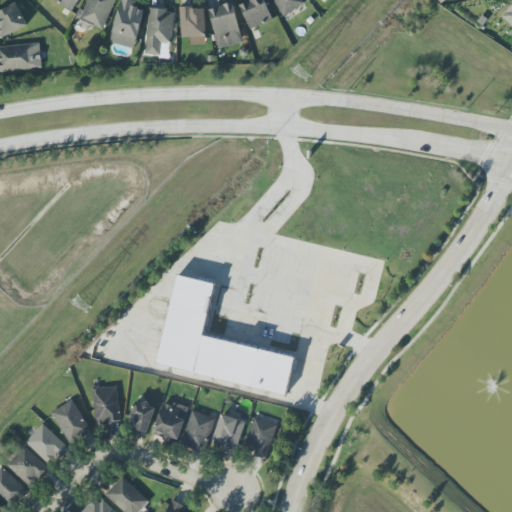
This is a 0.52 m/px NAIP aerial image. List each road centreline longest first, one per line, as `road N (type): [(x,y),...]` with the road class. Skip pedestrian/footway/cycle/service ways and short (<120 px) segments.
road 1 (secondary): [(511,135),(332,97),(128,91),(0,104)]
road 2 (tertiary): [(286,511),(367,358),(449,268),(511,161)]
road 3 (secondary): [(0,145),(169,124),(274,125)]
road 4 (residential): [(233,490),(112,454),(48,511)]
road 5 (secondary): [(274,125),(415,141)]
